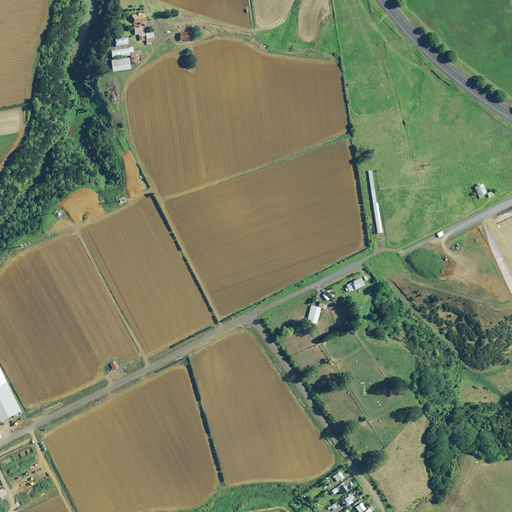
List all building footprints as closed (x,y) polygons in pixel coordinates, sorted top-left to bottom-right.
[(129,26),(136,25),(137,27),(142,26),(142,25),(142,19),(141,19),(141,17),(141,16),(138,16),(127,17),(128,21),(129,21),(129,26)] [(131,38),(136,38),(136,43),(142,43),(142,47),(149,46),(149,43),(150,43),(150,36),(149,36),(149,35),(142,35),(142,36),(140,36),(139,28),(130,29),(131,38)] [(188,34),(175,34),(176,44),(189,43),(188,34)] [(128,44),(127,37),(114,39),(115,46),(128,44)] [(137,53),(127,55),(128,65),(136,64),(136,58),(138,57),(137,53)] [(368,170),(377,233),(383,232),(383,228),(382,228),(378,202),(377,202),(372,169),(368,170)] [(473,186),(477,195),(479,199),(483,197),(482,194),(485,193),(484,192),(485,192),(481,183),(478,184),(478,183),(475,184),(476,185),(473,186)] [(352,282),(346,285),(347,286),(345,288),(347,291),(349,290),(350,291),(355,288),(356,289),(365,284),(361,277),(353,281),(352,282)] [(317,324),(321,308),(326,309),(327,305),(320,303),(319,307),(311,305),(307,321),(317,324)] [(116,361),(110,364),(113,370),(119,367),(116,361)] [(0,418),(19,409),(0,371),(0,418)] [(344,477),(340,471),(335,475),(337,477),(336,478),(338,481),(344,477)] [(345,485),(344,485),(341,487),(340,485),(331,490),(332,491),(330,492),(332,495),(334,494),(338,491),(339,492),(340,491),(343,494),(352,488),(349,485),(347,486),(346,485),(346,486),(345,485)] [(345,503),(347,505),(347,506),(349,505),(354,502),(353,501),(349,496),(344,499),(346,502),(345,503)] [(356,507),(359,511),(361,511),(366,509),(362,503),(356,507)]
